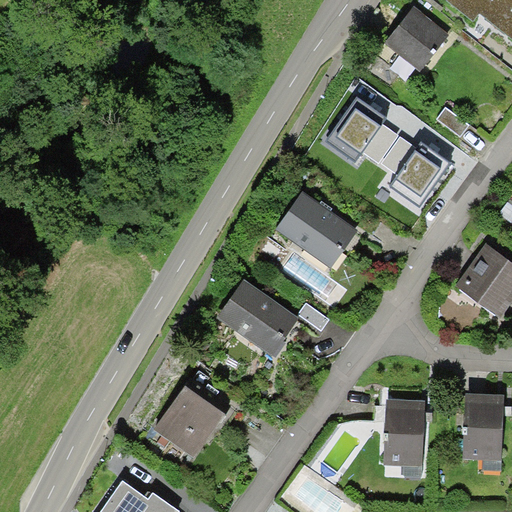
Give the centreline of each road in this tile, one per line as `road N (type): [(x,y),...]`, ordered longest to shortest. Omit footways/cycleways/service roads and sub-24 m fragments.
road 1 (tertiary): [(353,0),(44,511)]
road 2 (residential): [(257,511),(386,333)]
road 3 (residential): [(386,333),(511,160)]
road 4 (residential): [(386,333),(450,362),(511,362)]
